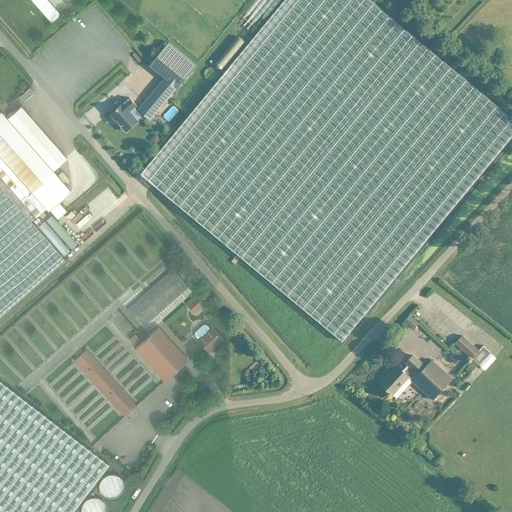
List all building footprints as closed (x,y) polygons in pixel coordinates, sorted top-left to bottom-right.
[(511,134),(511,116),(408,31),(370,0),(284,0),(141,174),(342,340),(511,134)] [(165,76),(138,110),(150,120),(197,63),(170,41),(151,64),(165,76)] [(136,105),(129,98),(122,104),(121,102),(120,101),(118,101),(115,104),(115,106),(116,107),(117,109),(111,114),(112,114),(121,124),(121,125),(126,131),(138,120),(130,111),(136,105)] [(66,159),(20,106),(7,118),(1,112),(0,112),(0,315),(64,259),(18,206),(32,193),(48,211),(50,210),(58,219),(67,211),(59,202),(71,191),(53,171),(66,159)] [(61,143),(66,139),(57,130),(53,134),(61,143)] [(70,180),(67,176),(62,171),(58,175),(66,184),(70,180)] [(86,214),(78,223),(86,230),(95,221),(86,214)] [(55,224),(48,229),(67,251),(74,245),(80,253),(86,247),(62,218),(55,224)] [(104,222),(97,232),(102,235),(109,226),(104,222)] [(142,327),(188,287),(172,269),(127,309),(142,327)] [(208,301),(198,311),(204,316),(213,306),(208,301)] [(423,331),(428,326),(420,318),(414,323),(423,331)] [(221,340),(211,329),(210,330),(205,324),(193,334),(199,340),(198,341),(208,352),(221,340)] [(165,381),(188,360),(166,335),(142,356),(165,381)] [(484,345),(480,350),(463,335),(456,342),(473,357),(474,358),(466,367),(471,371),(479,363),(480,364),(491,351),(484,345)] [(137,405),(89,352),(77,362),(125,416),(137,405)] [(393,394),(408,378),(409,377),(433,400),(452,378),(432,359),(426,366),(413,355),(406,363),(409,365),(403,371),(397,366),(381,384),(393,394)] [(0,511),(69,511),(107,464),(0,382),(0,511)]
